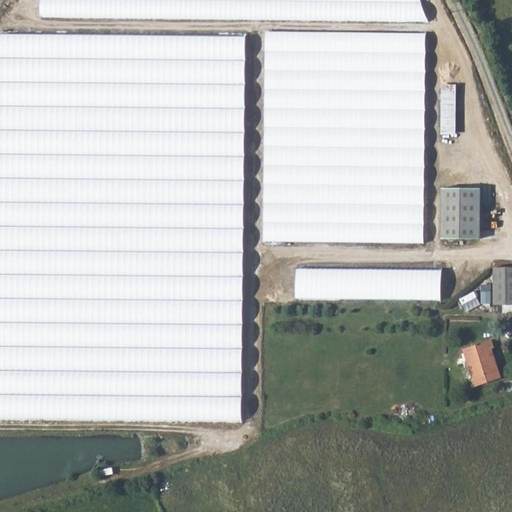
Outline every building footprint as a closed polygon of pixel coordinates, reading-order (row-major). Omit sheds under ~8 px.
[(40,0),(40,19),(428,22),(419,0),(40,0)] [(263,243),(424,245),(424,35),(264,34),(263,243)] [(0,419),(241,421),(244,38),(1,35),(0,36),(0,419)] [(456,84),(442,84),(441,132),(456,132),(456,84)] [(478,190),(441,190),(442,240),(479,240),(478,190)] [(511,267),(494,268),(493,305),(511,305),(511,267)] [(443,272),(296,269),(295,299),(442,302),(443,272)] [(502,376),(492,348),(496,346),(492,337),(463,348),(476,385),(502,376)]
